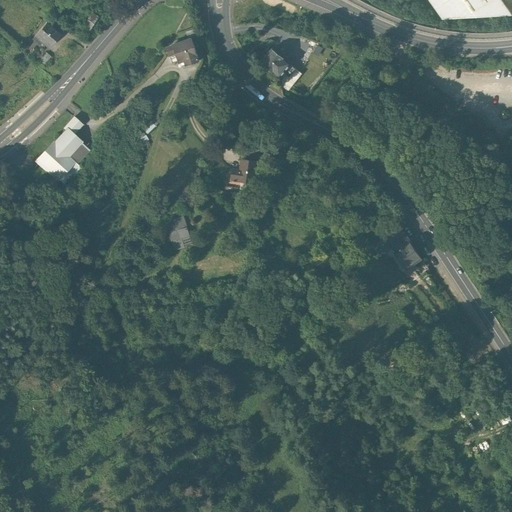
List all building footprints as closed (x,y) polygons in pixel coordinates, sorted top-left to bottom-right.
[(511,16),(500,0),(428,0),(442,20),(511,16)] [(92,12),(82,26),(89,30),(98,17),(92,12)] [(48,50),(61,35),(53,28),(48,23),(31,41),(41,49),(43,46),(48,50)] [(56,24),(53,28),(61,35),(64,32),(56,24)] [(199,59),(192,36),(165,44),(168,55),(174,53),(179,66),(199,59)] [(257,63),(276,77),(287,61),(268,47),(257,63)] [(51,59),(47,55),(40,63),(44,66),(51,59)] [(65,128),(68,131),(69,129),(74,134),(83,124),(75,117),(65,128)] [(68,131),(37,163),(60,185),(79,165),(70,157),(84,142),(74,134),(69,129),(68,131)] [(258,163),(240,161),(239,171),(232,170),(230,185),(255,188),(258,163)] [(193,237),(187,218),(166,224),(175,252),(184,249),(182,240),(193,237)] [(393,254),(410,242),(401,231),(376,250),(379,254),(385,255),(390,251),(393,254)] [(422,258),(410,242),(393,254),(405,270),(422,258)]
